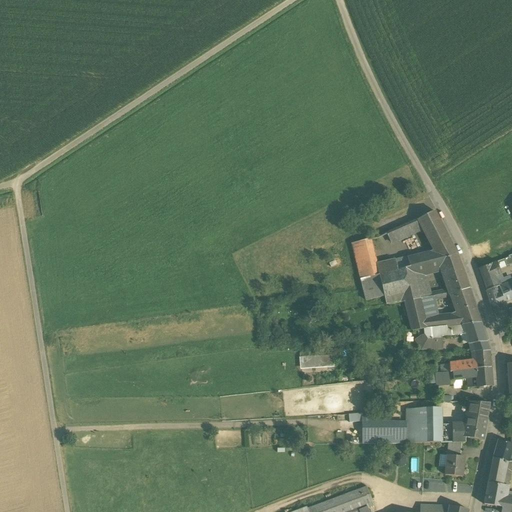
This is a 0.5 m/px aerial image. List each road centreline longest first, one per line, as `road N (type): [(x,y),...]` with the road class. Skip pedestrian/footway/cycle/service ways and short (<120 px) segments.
road 1 (track): [(292,0),(0,186)]
road 2 (track): [(67,511),(15,182)]
road 3 (track): [(331,422),(55,433)]
road 4 (track): [(434,187),(378,89),(341,0)]
road 5 (track): [(271,511),(367,483),(417,502),(455,505)]
road 6 (residential): [(476,511),(502,401),(496,337)]
road 7 (residential): [(496,337),(477,270),(434,187)]
